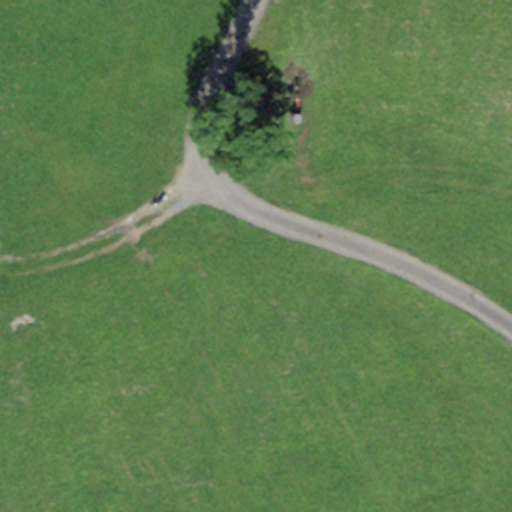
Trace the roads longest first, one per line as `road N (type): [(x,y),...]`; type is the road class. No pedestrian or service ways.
road 1 (track): [(511,331),(393,259),(197,186),(192,134),(200,106),(258,0)]
road 2 (track): [(0,250),(146,218),(197,186)]
